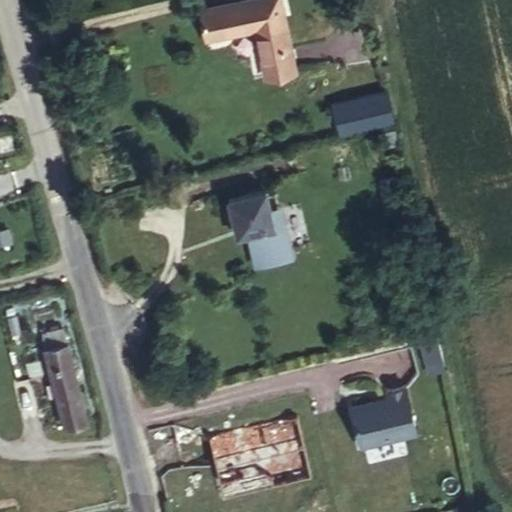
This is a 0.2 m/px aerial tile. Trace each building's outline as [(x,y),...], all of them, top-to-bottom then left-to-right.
[(263,1),(230,6),(231,13),(264,8),(263,1)] [(231,13),(230,6),(185,14),(190,45),(236,38),(245,89),(278,83),(264,8),(231,13)] [(245,238),(251,271),(288,264),(281,230),(271,232),(268,215),(264,196),(226,203),(232,230),(244,238),(245,238)] [(278,213),(268,215),(271,232),(281,230),(278,213)] [(80,410),(66,324),(46,326),(58,414),(80,410)] [(348,399),(354,441),(413,428),(408,388),(348,399)] [(247,447),(302,433),(297,416),(242,430),(247,447)]
